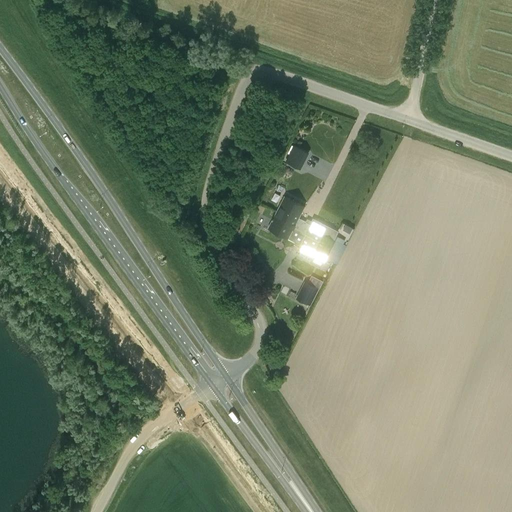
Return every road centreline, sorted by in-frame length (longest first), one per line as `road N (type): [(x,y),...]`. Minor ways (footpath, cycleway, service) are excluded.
road 1 (unclassified): [(227,376),(251,358),(261,336),(258,318),(212,249),(206,200),(250,70),(408,119)]
road 2 (primary): [(227,376),(0,50)]
road 3 (primary): [(0,88),(212,385)]
road 4 (unclassified): [(97,511),(136,442),(212,385)]
road 5 (primary): [(212,385),(310,511)]
road 6 (primary): [(310,511),(227,376)]
road 7 (unclassified): [(408,119),(434,0)]
